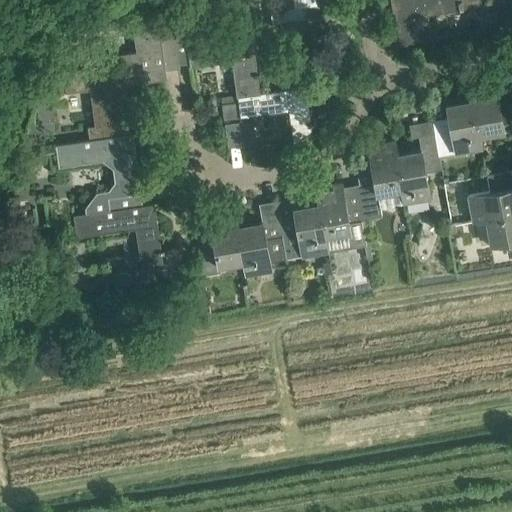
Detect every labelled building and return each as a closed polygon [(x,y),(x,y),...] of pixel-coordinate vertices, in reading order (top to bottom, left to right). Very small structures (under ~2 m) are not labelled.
[(294,0),(295,6),(270,10),(272,22),(306,18),(304,5),(317,4),(316,0),(294,0)] [(482,4),(481,0),(392,0),(401,45),(432,39),(427,11),(459,5),(460,13),(464,13),(463,8),(482,4)] [(511,9),(501,9),(495,23),(503,32),(511,27),(511,9)] [(177,63),(172,30),(173,30),(171,12),(132,17),(136,51),(120,53),(121,61),(125,84),(167,77),(165,68),(178,66),(178,63),(177,63)] [(257,72),(254,47),(258,46),(254,46),(252,35),(232,38),(204,41),(202,25),(185,27),(185,28),(173,30),(172,30),(177,63),(178,63),(189,61),(190,66),(232,60),(237,95),(260,92),(259,91),(257,75),(260,75),(260,71),(257,72)] [(306,52),(293,54),(294,68),(308,67),(306,52)] [(132,133),(127,93),(115,95),(114,85),(125,84),(121,61),(62,69),(65,91),(89,88),(94,125),(87,126),(89,138),(89,139),(122,135),(122,134),(134,133),(134,132),(132,133)] [(511,102),(510,103),(511,110),(500,112),(495,81),(469,86),(471,98),(478,136),(480,135),(511,129),(511,102)] [(257,147),(254,124),(258,123),(257,114),(288,110),(293,145),(314,142),(312,125),(315,124),(314,121),(312,121),(307,85),(259,91),(260,92),(237,95),(238,101),(222,103),(224,119),(240,116),(244,149),(257,147)] [(478,136),(471,98),(447,102),(449,116),(433,119),(435,133),(436,133),(440,155),(482,147),(480,135),(478,136)] [(141,192),(139,174),(141,174),(141,171),(138,171),(134,143),(131,144),(129,134),(134,133),(122,134),(122,135),(89,139),(89,138),(55,143),(58,165),(113,158),(118,195),(97,197),(99,210),(141,205),(141,204),(139,192),(141,192)] [(421,148),(397,152),(396,152),(403,190),(405,202),(431,198),(426,173),(443,170),(440,155),(436,133),(435,133),(419,136),(421,148)] [(403,190),(396,152),(397,152),(394,139),(369,144),(375,180),(359,183),(365,219),(383,216),(379,194),(403,190)] [(511,169),(487,175),(490,191),(468,195),(473,221),(486,219),(485,218),(511,212),(511,169)] [(365,219),(359,183),(342,186),(341,181),(316,186),(318,202),(319,202),(325,236),(326,236),(350,231),(352,246),(364,244),(366,254),(371,253),(365,219)] [(325,236),(319,202),(318,202),(295,206),(293,197),(275,200),(286,258),(302,255),(303,257),(328,252),(326,236),(325,236)] [(286,258),(275,200),(259,203),(262,220),(238,224),(244,260),(246,273),(272,268),(271,261),(286,258)] [(163,265),(162,252),(164,251),(164,248),(161,248),(156,213),(153,213),(151,204),(155,203),(155,202),(141,204),(141,205),(99,210),(73,214),(76,235),(135,227),(140,268),(114,272),(115,284),(155,279),(153,267),(163,265)] [(244,260),(238,224),(236,211),(210,216),(214,237),(197,239),(203,274),(220,272),(219,264),(244,260)] [(511,212),(485,218),(486,219),(490,243),(511,238),(511,212)] [(455,224),(447,226),(449,234),(457,232),(455,224)] [(333,275),(327,276),(329,290),(335,289),(333,275)]
